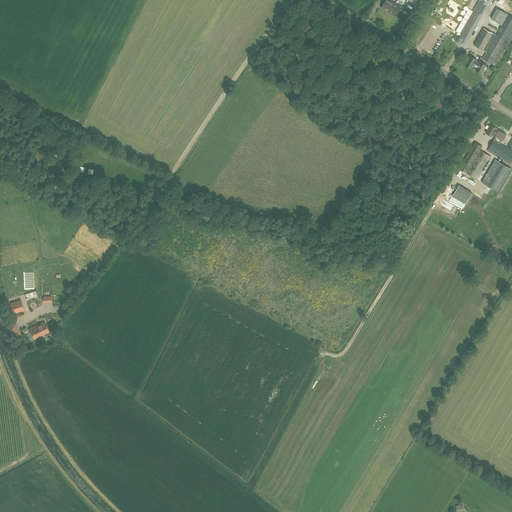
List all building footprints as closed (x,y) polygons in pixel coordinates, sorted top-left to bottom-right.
[(385,0),(381,7),(388,12),(393,3),(389,0),(385,0)] [(479,0),(458,36),(463,39),(461,42),(465,44),(490,0),(479,0)] [(400,7),(393,3),(388,12),(395,16),(400,7)] [(508,14),(501,10),(494,21),(502,25),(508,14)] [(496,35),(483,58),(495,66),(511,36),(511,16),(508,14),(496,35)] [(496,35),(483,28),(473,44),(486,52),(496,35)] [(470,56),(465,65),(466,65),(466,66),(468,67),(472,69),(474,65),(478,68),(476,70),(482,74),(487,66),(481,62),(480,63),(476,61),(477,60),(470,56)] [(493,135),(496,136),(500,130),(490,124),(486,132),(492,136),(493,135)] [(496,136),(502,140),(506,134),(500,130),(496,136)] [(509,164),(511,159),(511,150),(494,139),(487,151),(509,164)] [(483,146),(474,141),(458,168),(467,173),(480,150),(483,146)] [(492,156),(480,150),(467,173),(478,180),(492,156)] [(59,162),(66,165),(71,153),(64,151),(59,162)] [(496,186),(507,166),(495,159),(484,178),(481,182),(494,190),(496,186)] [(9,303),(12,313),(23,310),(20,299),(9,303)] [(6,324),(9,330),(12,336),(19,333),(17,327),(14,321),(6,324)] [(29,329),(34,340),(50,332),(45,321),(29,329)]
